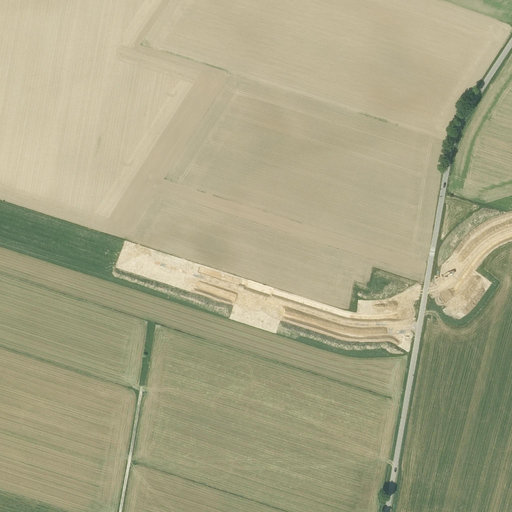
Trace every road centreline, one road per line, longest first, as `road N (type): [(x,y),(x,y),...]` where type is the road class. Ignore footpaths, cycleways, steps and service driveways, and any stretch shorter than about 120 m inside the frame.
road 1 (unclassified): [(387,511),(453,139),(511,43)]
road 2 (track): [(120,511),(141,389)]
